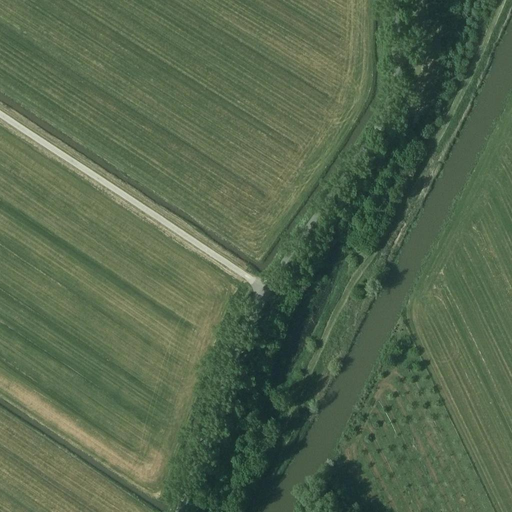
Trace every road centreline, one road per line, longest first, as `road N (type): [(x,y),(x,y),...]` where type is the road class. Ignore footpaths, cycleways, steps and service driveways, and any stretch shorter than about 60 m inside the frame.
road 1 (unclassified): [(173,511),(207,392),(380,119),(391,87),(390,0)]
road 2 (unknown): [(267,287),(0,114)]
